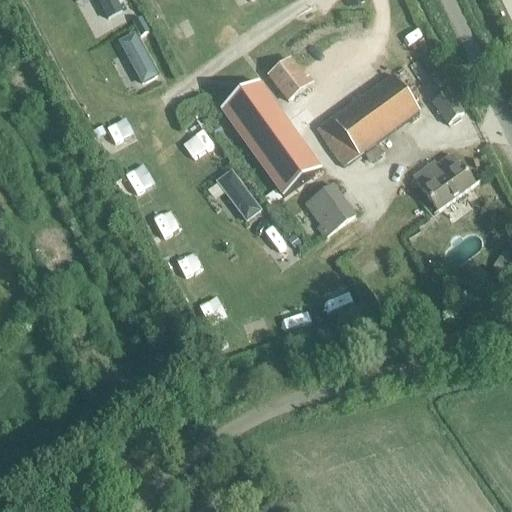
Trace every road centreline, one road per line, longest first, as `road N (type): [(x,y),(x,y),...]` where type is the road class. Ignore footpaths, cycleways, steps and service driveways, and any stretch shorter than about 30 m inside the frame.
road 1 (unclassified): [(511,339),(256,418),(124,511)]
road 2 (unknown): [(387,0),(379,46),(316,115),(321,147),(357,187)]
road 3 (unclassified): [(511,135),(446,0)]
